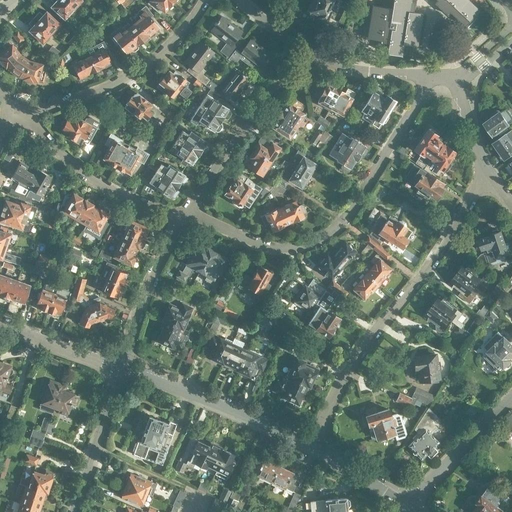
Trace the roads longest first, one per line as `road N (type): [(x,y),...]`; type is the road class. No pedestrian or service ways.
road 1 (residential): [(427,75),(353,203),(321,237),(267,247),(181,215)]
road 2 (residential): [(310,445),(339,379),(425,270),(486,170)]
road 3 (residential): [(22,113),(145,64),(201,0)]
road 4 (residential): [(181,215),(257,101),(322,63)]
road 5 (residential): [(310,445),(119,367)]
road 6 (residential): [(181,215),(95,178),(22,113)]
road 7 (residential): [(119,367),(181,215)]
road 8 (residential): [(404,504),(511,396)]
road 9 (residential): [(74,511),(119,367)]
road 10 (residential): [(119,367),(0,324)]
